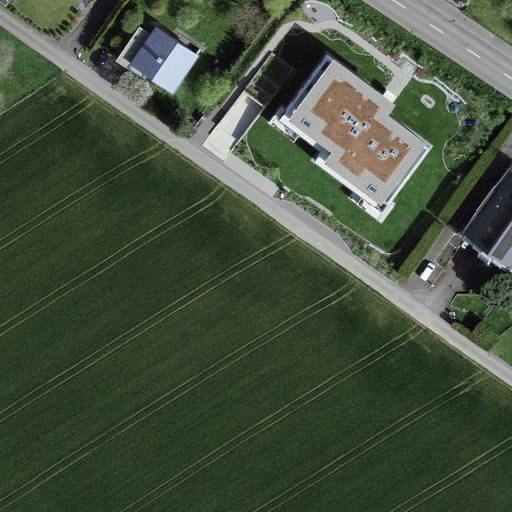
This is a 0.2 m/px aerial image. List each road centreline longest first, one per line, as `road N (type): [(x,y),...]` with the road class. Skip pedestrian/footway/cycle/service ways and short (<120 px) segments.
road 1 (residential): [(511,375),(0,19)]
road 2 (secondary): [(511,77),(395,0)]
